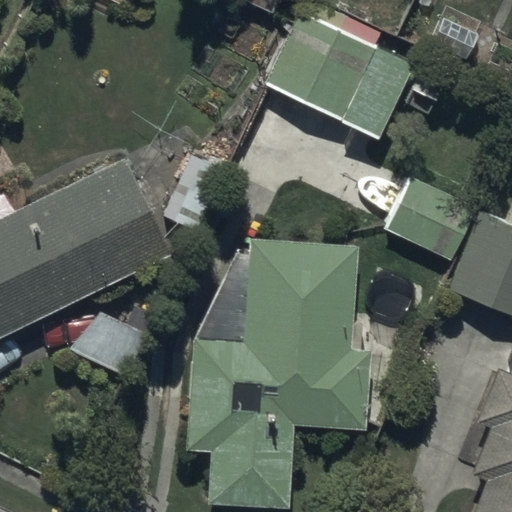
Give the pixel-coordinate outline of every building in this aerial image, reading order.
[(378,137),(414,64),(378,47),(383,37),(349,20),(343,31),(304,11),(268,83),(378,137)] [(0,218),(0,334),(170,255),(125,160),(0,218)] [(473,208),(408,181),(385,233),(450,261),(473,208)] [(475,211),(444,286),(511,314),(511,205),(505,224),(475,211)] [(208,503),(287,506),(290,423),(359,425),(362,330),(344,330),(347,246),(251,243),(251,253),(238,253),(191,342),(187,452),(209,452),(208,503)] [(511,511),(511,377),(495,371),(475,423),(487,428),(468,476),(484,482),(471,511),(511,511)]
